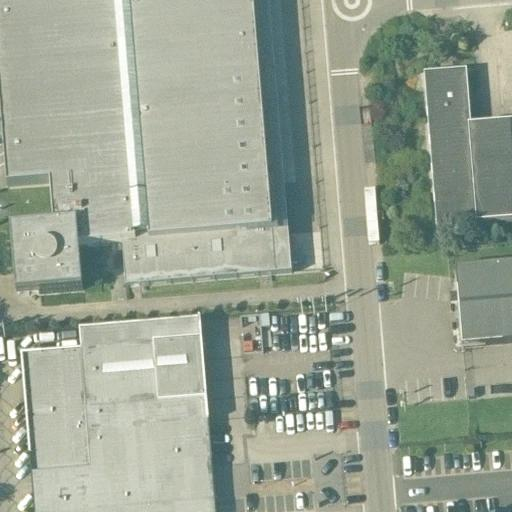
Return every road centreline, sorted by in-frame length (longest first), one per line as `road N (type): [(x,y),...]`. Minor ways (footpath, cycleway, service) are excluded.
road 1 (unclassified): [(386,511),(356,1)]
road 2 (unknown): [(372,282),(72,303),(12,283),(0,235)]
